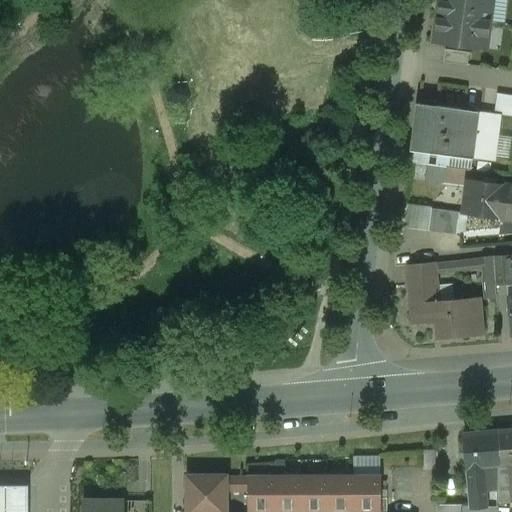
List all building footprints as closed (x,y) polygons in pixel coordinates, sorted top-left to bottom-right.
[(440,0),(438,16),(489,23),(492,0),(440,0)] [(489,23),(438,16),(435,43),(486,50),(489,23)] [(469,53),(446,50),(444,63),(468,66),(469,53)] [(511,114),(511,93),(499,92),(497,112),(511,114)] [(443,155),(449,108),(418,105),(413,152),(443,155)] [(478,112),(449,108),(443,155),(472,159),(478,112)] [(501,115),(478,112),(472,159),(494,162),(501,115)] [(484,182),(468,180),(464,214),(500,219),(500,218),(505,185),(497,184),(497,180),(484,178),(484,182)] [(511,185),(505,185),(500,218),(511,219),(511,185)] [(459,212),(432,209),(428,232),(430,233),(430,231),(456,234),(459,212)] [(511,277),(511,255),(495,256),(497,284),(511,283),(511,277)] [(480,298),(440,302),(436,262),(408,265),(414,324),(432,322),(432,320),(440,319),(441,334),(483,331),(480,298)] [(511,430),(499,432),(503,466),(509,465),(511,464),(511,430)] [(499,432),(464,435),(467,468),(498,467),(503,466),(499,432)] [(498,467),(467,468),(471,510),(498,509),(498,467)] [(323,511),(328,511),(328,475),(302,476),(302,511),(304,511),(323,511)] [(349,511),(354,511),(355,475),(328,475),(328,511),(330,511),(349,511)] [(356,511),(381,511),(381,499),(381,475),(355,475),(354,511),(356,511)] [(226,478),(226,476),(188,476),(188,511),(226,511),(226,492),(226,478)] [(275,476),(248,476),(248,478),(248,492),(248,511),(270,511),(275,511),(275,476)] [(296,511),(302,511),(302,476),(275,476),(275,511),(277,511),(296,511)] [(248,478),(226,478),(226,492),(248,492),(248,478)] [(0,511),(29,511),(30,487),(0,486),(0,511)] [(123,511),(124,501),(84,500),(84,511),(123,511)]
